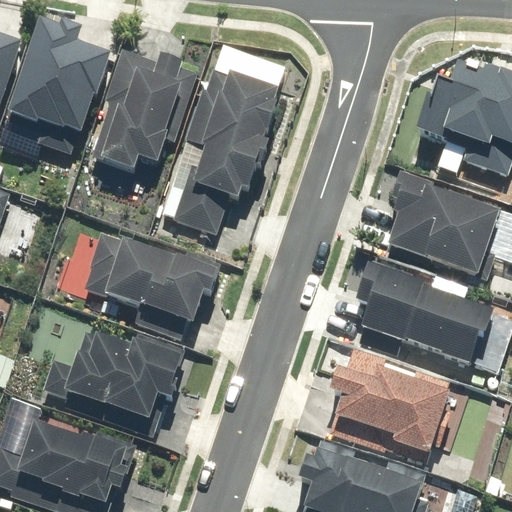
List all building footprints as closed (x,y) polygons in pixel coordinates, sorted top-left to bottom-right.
[(82,143),(110,63),(76,51),(82,35),(65,29),(63,36),(40,28),(7,124),(38,134),(40,128),(50,132),(43,149),(69,158),(75,141),(82,143)] [(0,117),(24,48),(0,39),(0,117)] [(260,166),(266,168),(272,150),(267,149),(291,78),(222,54),(208,96),(203,95),(187,143),(207,150),(200,170),(190,167),(169,227),(218,244),(232,201),(243,205),(246,197),(249,199),(260,166)] [(164,177),(198,79),(181,74),(184,66),(163,59),(159,69),(123,57),(104,110),(111,112),(93,163),(113,170),(112,171),(136,179),(140,169),(164,177)] [(480,286),(506,213),(399,174),(388,205),(397,208),(394,218),(400,220),(384,263),(399,268),(403,258),(480,286)] [(12,202),(0,197),(0,222),(1,220),(5,222),(12,202)] [(211,306),(223,270),(148,245),(145,255),(82,233),(62,291),(92,301),(89,313),(117,322),(122,309),(139,315),(134,331),(181,347),(187,330),(196,333),(206,305),(211,306)] [(497,319),(370,273),(357,309),(371,314),(358,350),(397,364),(403,348),(471,373),(481,343),(488,346),(497,319)] [(172,412),(190,361),(137,342),(134,352),(89,336),(78,370),(57,363),(45,397),(67,405),(64,415),(149,445),(162,409),(172,412)] [(391,371),(353,357),(346,379),(338,376),(328,403),(342,408),(333,435),(429,470),(458,390),(420,376),(415,390),(388,380),(391,371)] [(43,416),(15,407),(0,451),(0,491),(13,496),(10,505),(29,511),(108,511),(114,494),(121,497),(128,475),(125,474),(134,449),(96,436),(92,449),(56,436),(59,425),(41,419),(43,416)] [(358,463),(321,450),(315,466),(311,465),(302,490),(315,495),(308,511),(414,511),(426,482),(390,469),(386,480),(355,469),(358,463)]
